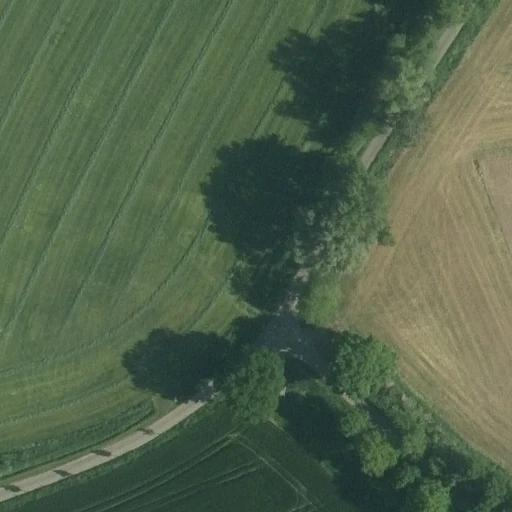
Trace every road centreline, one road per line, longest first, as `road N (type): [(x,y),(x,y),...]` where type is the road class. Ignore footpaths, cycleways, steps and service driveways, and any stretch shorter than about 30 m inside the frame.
road 1 (unclassified): [(269,327),(398,95),(467,0)]
road 2 (unclassified): [(0,491),(111,445),(269,327)]
road 3 (unclassified): [(458,511),(269,327)]
